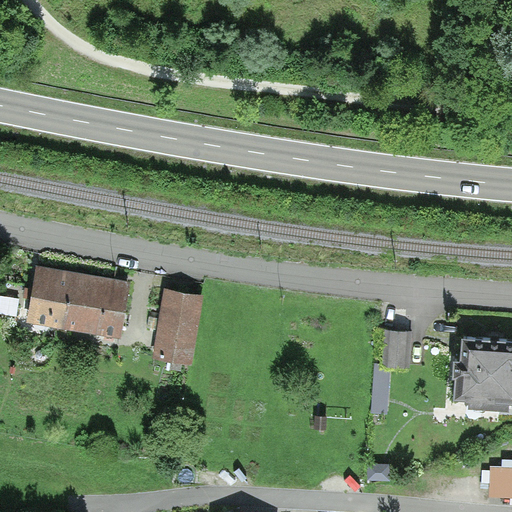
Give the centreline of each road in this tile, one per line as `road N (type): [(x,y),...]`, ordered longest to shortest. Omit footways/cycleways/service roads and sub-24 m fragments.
road 1 (primary): [(0,104),(162,138),(511,185)]
road 2 (residential): [(511,298),(289,276),(0,230)]
road 3 (track): [(511,117),(147,71),(86,54),(22,0)]
road 4 (residential): [(461,511),(239,495),(72,508)]
